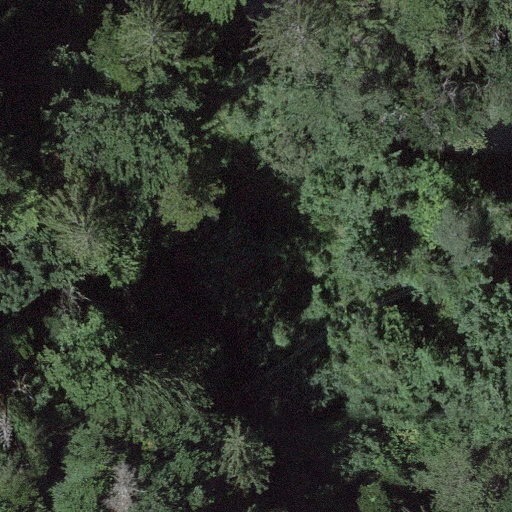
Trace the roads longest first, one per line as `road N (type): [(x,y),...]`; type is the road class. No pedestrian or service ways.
road 1 (track): [(511,331),(407,294),(338,244),(255,139),(210,104),(83,62)]
road 2 (residential): [(254,0),(389,109),(483,134),(511,128)]
